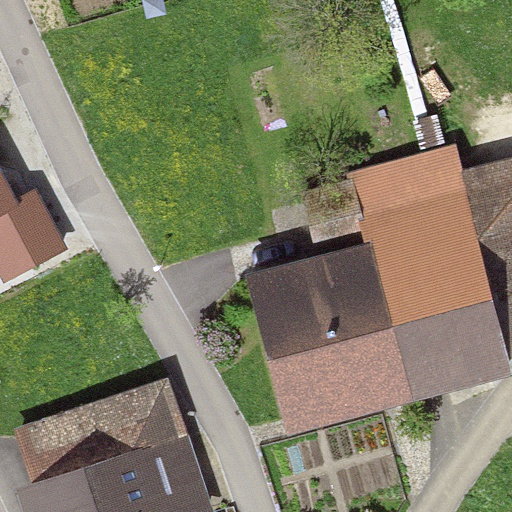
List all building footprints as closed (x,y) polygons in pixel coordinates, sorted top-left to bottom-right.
[(351,187),(365,242),(372,240),(414,401),(511,375),(511,371),(509,360),(511,355),(511,157),(463,169),(456,144),(348,172),(351,187)] [(0,163),(0,216),(22,205),(19,199),(0,163)] [(365,242),(351,187),(302,200),(316,254),(365,242)] [(71,249),(39,188),(19,199),(22,205),(0,216),(0,275),(5,284),(71,249)] [(287,433),(414,401),(372,240),(365,242),(316,254),(246,274),(287,433)] [(14,428),(32,485),(187,435),(169,379),(14,428)] [(22,511),(212,511),(187,435),(32,485),(15,491),(22,511)]
